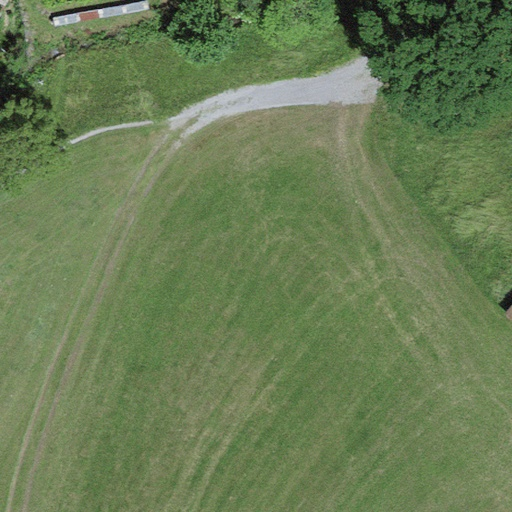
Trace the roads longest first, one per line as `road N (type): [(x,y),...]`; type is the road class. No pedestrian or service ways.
road 1 (track): [(183,119),(128,206),(68,344),(23,470),(18,511)]
road 2 (track): [(468,0),(380,67),(183,119)]
